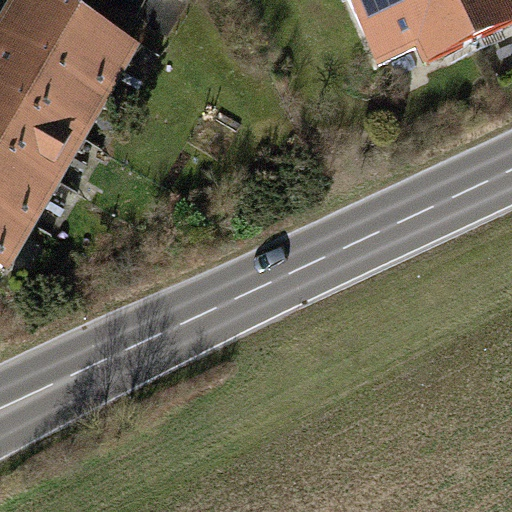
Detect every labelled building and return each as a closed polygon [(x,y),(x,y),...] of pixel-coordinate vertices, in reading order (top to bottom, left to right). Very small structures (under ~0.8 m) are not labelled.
[(19,0),(3,0),(0,5),(0,48),(94,106),(121,62),(19,0)] [(511,17),(508,9),(511,7),(511,0),(336,0),(369,72),(411,53),(419,72),(511,29),(511,17)] [(0,48),(0,109),(67,150),(94,106),(0,48)] [(0,109),(0,170),(40,195),(67,150),(0,109)] [(0,170),(0,231),(12,239),(40,195),(0,170)] [(0,231),(0,258),(12,239),(0,231)]
